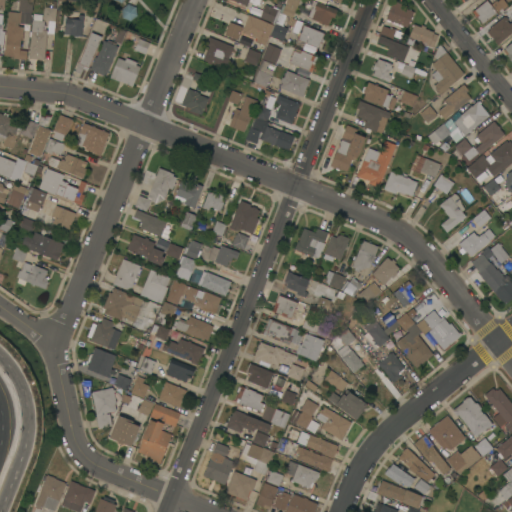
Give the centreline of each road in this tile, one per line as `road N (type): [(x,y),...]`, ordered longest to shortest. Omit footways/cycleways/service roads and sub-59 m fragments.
road 1 (residential): [(0,87),(77,98),(363,212),(409,241),(511,361)]
road 2 (residential): [(374,0),(167,511)]
road 3 (residential): [(195,0),(52,344)]
road 4 (residential): [(0,310),(52,344),(66,425),(80,454),(208,511)]
road 5 (residential): [(511,330),(388,430),(340,511)]
road 6 (residential): [(428,0),(511,102)]
